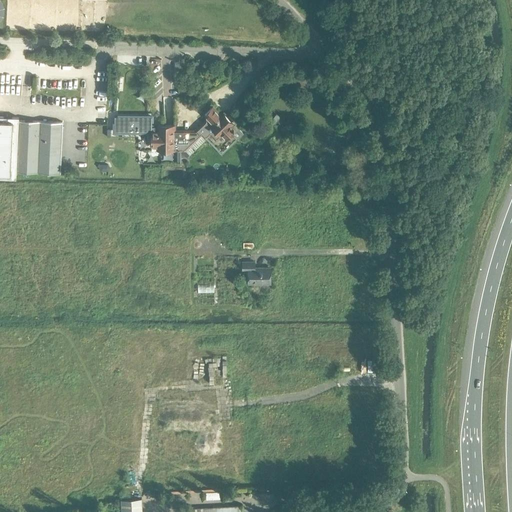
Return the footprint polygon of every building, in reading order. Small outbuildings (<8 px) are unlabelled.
[(179,142),(179,150),(185,150),(200,136),(202,135),(205,139),(210,135),(215,140),(220,135),(221,134),(226,139),(238,128),(224,113),(222,116),(213,106),(205,114),(209,119),(196,131),(189,131),(189,142),(179,142)] [(0,176),(17,177),(17,170),(61,172),(63,121),(19,119),(19,117),(0,115),(0,176)] [(114,116),(114,132),(152,132),(152,146),(151,162),(174,162),(174,150),(179,150),(179,142),(189,142),(189,131),(174,131),(174,125),(158,125),(152,125),(152,116),(114,116)] [(249,283),(271,283),(270,267),(255,268),(255,262),(243,262),(243,270),(248,270),(249,283)] [(141,511),(141,498),(121,499),(121,511),(141,511)]
